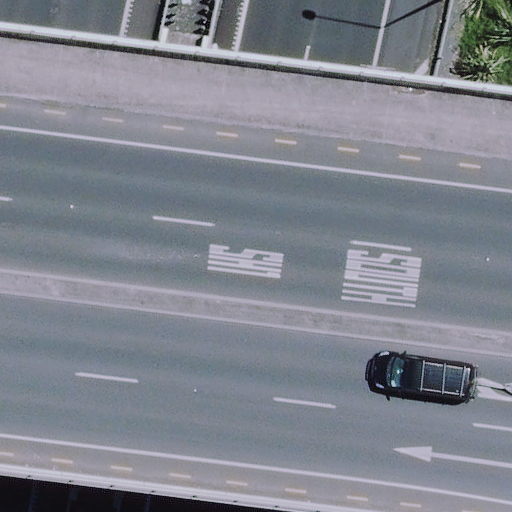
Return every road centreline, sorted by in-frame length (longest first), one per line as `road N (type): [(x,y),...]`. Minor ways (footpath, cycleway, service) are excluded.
road 1 (motorway): [(326,0),(222,511)]
road 2 (secondary): [(0,197),(511,265)]
road 3 (secondary): [(511,435),(0,369)]
road 4 (motorway): [(0,150),(31,0)]
